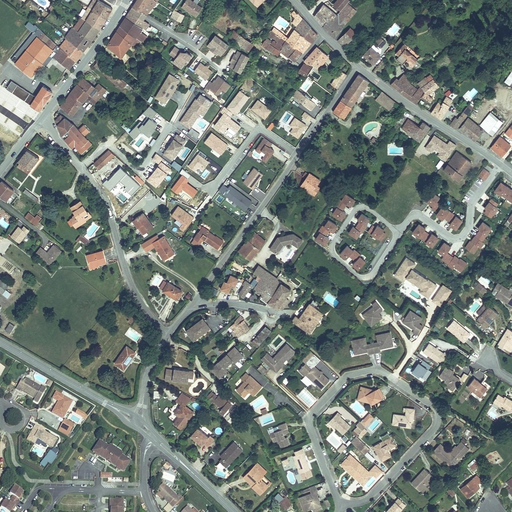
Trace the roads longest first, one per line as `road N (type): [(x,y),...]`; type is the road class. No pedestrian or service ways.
road 1 (residential): [(340,507),(308,423),(347,376),(381,372),(436,410),(437,422),(366,501)]
road 2 (residential): [(166,336),(128,282),(85,172),(43,115)]
road 3 (residential): [(499,166),(457,238),(413,214),(371,275),(345,266)]
road 4 (residential): [(193,304),(297,154)]
road 5 (residential): [(352,65),(499,166)]
road 6 (tertiary): [(43,115),(124,0)]
road 7 (unknown): [(121,4),(230,74)]
road 8 (secondary): [(0,341),(104,402)]
road 9 (residential): [(210,189),(255,132),(297,154)]
